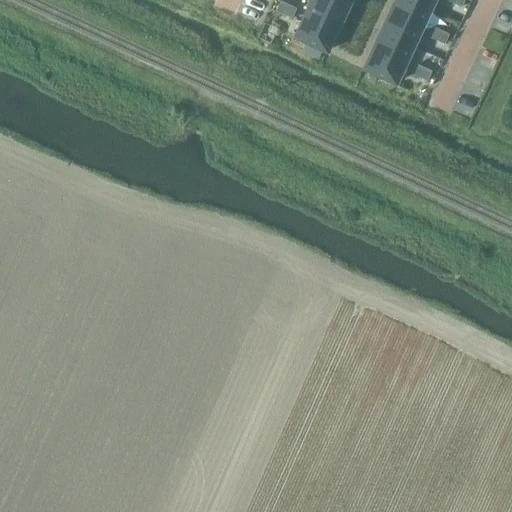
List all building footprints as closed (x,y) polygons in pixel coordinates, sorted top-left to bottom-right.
[(311,0),(303,18),(335,33),(344,15),(312,0),(311,0)] [(312,0),(344,15),(350,0),(312,0)] [(421,28),(430,10),(409,0),(394,0),(389,13),(421,28)] [(409,0),(430,10),(434,0),(409,0)] [(283,15),(288,5),(280,1),(275,12),(283,15)] [(292,19),(296,9),(288,5),(283,15),(292,19)] [(380,32),(413,47),(421,28),(389,13),(380,32)] [(335,33),(303,18),(294,38),(326,53),(335,33)] [(436,41),(441,31),(433,27),(428,37),(436,41)] [(441,31),(436,41),(444,45),(449,35),(441,31)] [(372,50),(404,65),(413,47),(380,32),(372,50)] [(372,50),(362,70),(395,85),(404,65),(372,50)] [(423,68),(415,64),(411,74),(419,78),(423,68)] [(423,68),(419,78),(427,82),(432,72),(423,68)]
